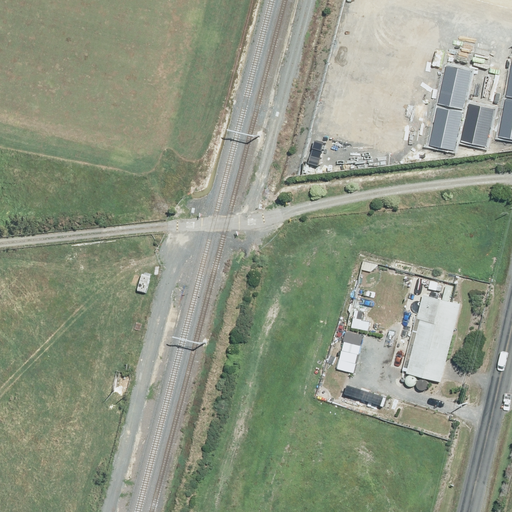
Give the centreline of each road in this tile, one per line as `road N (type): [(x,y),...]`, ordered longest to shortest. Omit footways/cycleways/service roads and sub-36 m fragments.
road 1 (track): [(181,224),(108,511)]
road 2 (track): [(249,218),(307,0)]
road 3 (unclassified): [(470,511),(511,333)]
